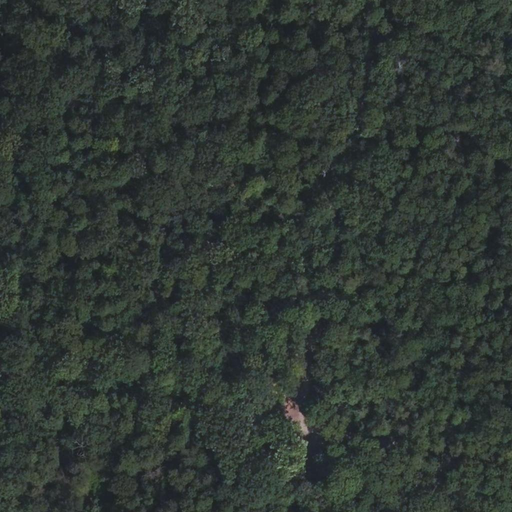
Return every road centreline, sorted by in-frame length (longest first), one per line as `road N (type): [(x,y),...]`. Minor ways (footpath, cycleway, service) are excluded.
road 1 (track): [(0,358),(511,460)]
road 2 (track): [(289,511),(383,0)]
